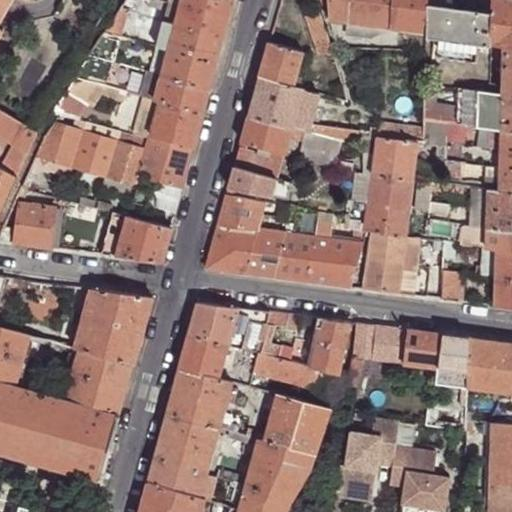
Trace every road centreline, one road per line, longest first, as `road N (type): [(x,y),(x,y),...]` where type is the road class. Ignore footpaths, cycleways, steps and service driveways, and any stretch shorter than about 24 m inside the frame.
road 1 (residential): [(511,331),(181,285)]
road 2 (residential): [(181,285),(262,0)]
road 3 (residential): [(119,511),(181,285)]
road 4 (unknown): [(181,285),(2,256)]
